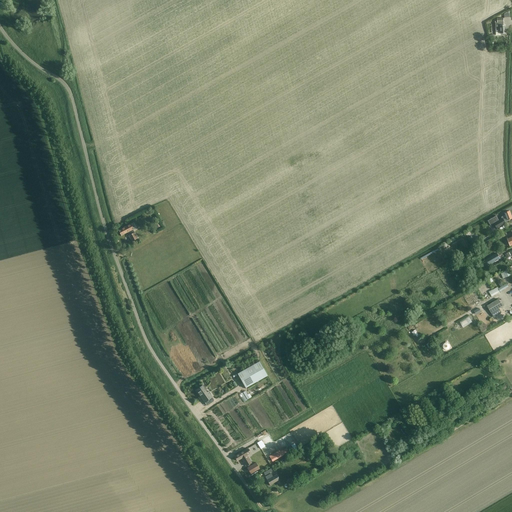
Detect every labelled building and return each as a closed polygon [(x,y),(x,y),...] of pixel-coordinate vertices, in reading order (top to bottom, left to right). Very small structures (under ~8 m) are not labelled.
[(503,18),(495,18),(495,29),(495,32),(500,32),(500,34),(506,33),(505,25),(503,26),(503,18)] [(496,216),(488,221),(490,225),(494,223),(497,228),(501,226),(505,224),(504,222),(507,220),(507,221),(511,218),(511,217),(510,211),(504,213),(505,215),(501,217),(502,218),(499,220),(496,216)] [(130,225),(118,231),(121,236),(127,232),(129,235),(129,236),(132,241),(137,239),(132,229),(133,229),(130,225)] [(500,259),(497,254),(485,261),(488,266),(500,259)] [(509,270),(501,273),(503,278),(511,275),(509,270)] [(486,306),(491,313),(493,317),(501,313),(498,308),(502,306),(498,299),(486,306)] [(237,374),(245,388),(267,376),(259,361),(237,374)] [(203,385),(196,390),(206,405),(213,400),(212,397),(208,391),(207,392),(205,389),(206,389),(203,385)] [(249,391),(246,393),(244,389),(239,391),(243,399),(251,395),(249,391)] [(261,440),(257,443),(261,449),(265,446),(261,440)] [(237,461),(241,458),(246,466),(251,463),(247,455),(250,453),(248,448),(234,456),(237,461)] [(287,448),(270,458),(272,461),(289,452),(287,448)] [(247,468),(250,474),(259,469),(256,463),(247,468)] [(270,474),(264,477),(269,485),(279,480),(276,475),(273,477),(270,474)]
